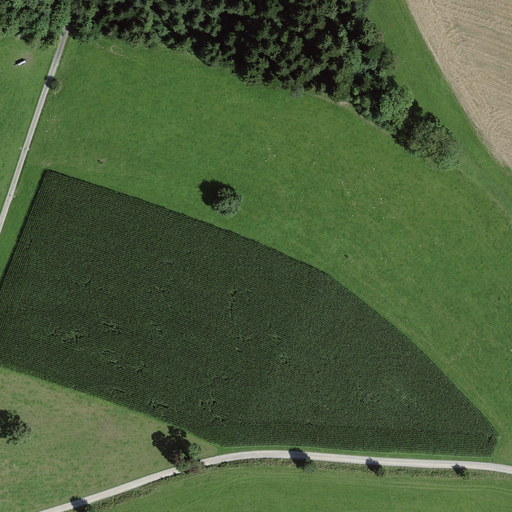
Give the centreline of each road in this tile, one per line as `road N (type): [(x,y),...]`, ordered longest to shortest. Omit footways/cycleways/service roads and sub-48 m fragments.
road 1 (track): [(52,511),(243,455),(511,471)]
road 2 (track): [(77,0),(0,226)]
